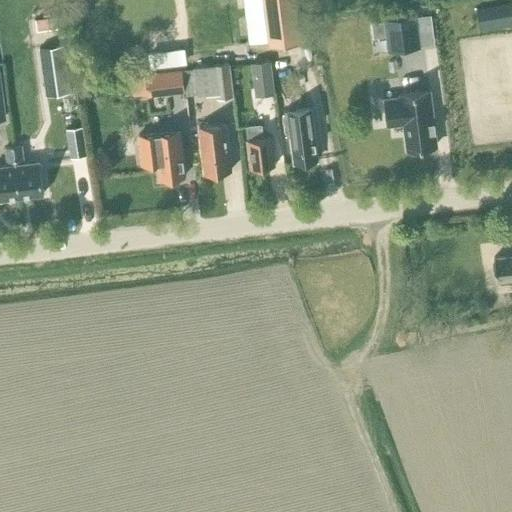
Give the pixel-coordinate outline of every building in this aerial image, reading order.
[(269,45),(299,41),(293,0),(245,0),(250,43),(268,41),(269,45)] [(479,29),(511,22),(511,1),(511,0),(475,7),(479,29)] [(384,20),(388,51),(420,47),(416,15),(384,20)] [(35,19),(37,30),(57,28),(56,16),(35,19)] [(64,45),(39,48),(45,96),(70,92),(64,45)] [(184,47),(148,52),(150,68),(186,63),(184,47)] [(254,95),(273,93),(269,62),(251,64),(254,95)] [(217,97),(231,95),(228,63),(194,67),(197,94),(217,91),(217,97)] [(147,94),(183,90),(181,70),(145,74),(147,94)] [(406,148),(435,145),(428,92),(383,98),(386,126),(403,124),(406,148)] [(295,162),(316,159),(312,128),(311,128),(308,104),(283,108),(286,133),(291,132),(295,162)] [(204,173),(230,170),(224,122),(199,125),(204,173)] [(250,167),(274,164),(270,136),(261,137),(259,124),(246,125),(248,139),(247,139),(250,167)] [(86,154),(81,126),(66,129),(71,157),(86,154)] [(178,130),(138,134),(142,164),(158,162),(160,179),(184,176),(181,146),(180,146),(178,130)] [(21,145),(13,146),(19,196),(42,193),(40,172),(42,170),(41,163),(39,162),(39,161),(22,162),(21,145)] [(0,197),(19,196),(13,146),(4,147),(6,165),(0,165),(0,197)] [(511,254),(493,257),(496,280),(511,278),(511,254)]
